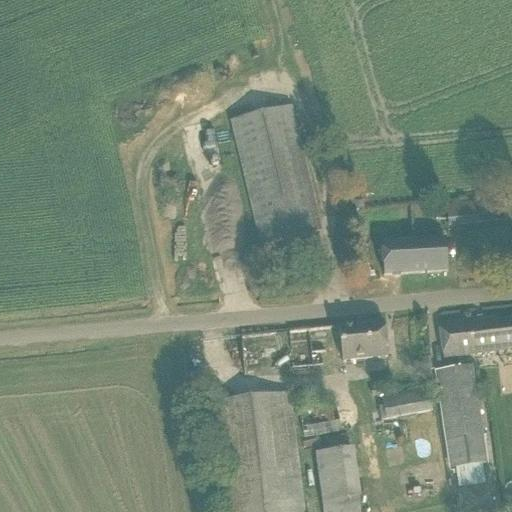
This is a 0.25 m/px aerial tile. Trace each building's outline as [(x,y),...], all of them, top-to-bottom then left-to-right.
[(320,231),(315,212),(290,107),(230,121),(261,246),(320,231)] [(448,227),(504,220),(502,200),(460,205),(460,200),(451,201),(452,206),(446,207),(448,227)] [(383,277),(447,273),(445,241),(381,245),(383,277)] [(511,320),(498,323),(497,318),(439,326),(443,359),(511,350),(511,320)] [(343,363),(387,358),(384,323),(339,328),(343,363)] [(449,470),(486,464),(472,366),(434,372),(449,470)] [(381,422),(433,413),(429,388),(381,397),(383,407),(378,407),(381,422)] [(294,394),(290,395),(290,393),(209,402),(222,511),(304,511),(292,409),(296,408),(294,394)] [(360,511),(358,450),(318,451),(320,511),(360,511)]
